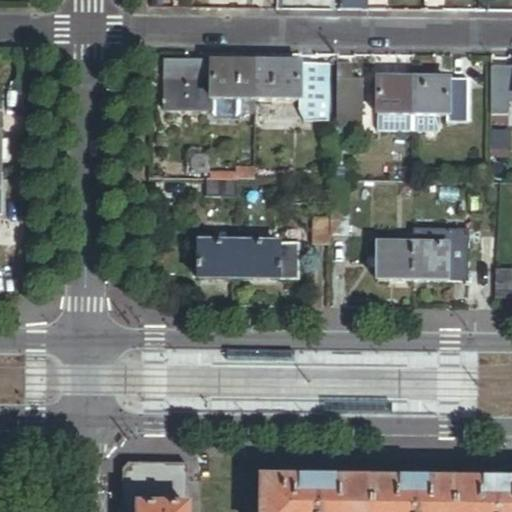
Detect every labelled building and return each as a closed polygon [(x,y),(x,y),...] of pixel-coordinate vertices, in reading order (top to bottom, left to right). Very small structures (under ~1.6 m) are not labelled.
[(256,103),(257,66),(208,65),(164,64),(163,112),(211,113),(211,116),(214,121),(235,121),(239,117),(239,103),(256,103)] [(297,66),(257,66),(256,103),(299,104),(299,115),(304,125),(328,125),(328,67),(297,66)] [(352,68),(337,68),(337,130),(362,130),(362,83),(352,82),(352,68)] [(511,69),(492,70),(491,117),(509,117),(510,105),(511,105),(511,69)] [(414,118),(414,83),(401,83),(401,76),(383,76),(383,82),(378,82),(377,134),(414,134),(414,118)] [(414,83),(414,118),(414,134),(440,134),(441,119),(449,119),(449,83),(414,83)] [(468,83),(449,83),(449,119),(449,125),(468,125),(468,83)] [(256,117),(256,103),(239,103),(239,117),(256,117)] [(255,183),(255,170),(239,170),(239,182),(255,183)] [(239,200),(239,182),(207,182),(207,200),(239,200)] [(331,237),(348,237),(349,185),(332,185),(331,237)] [(310,246),(329,247),(329,221),(310,220),(310,246)] [(468,233),(413,232),(413,248),(412,285),(468,285),(468,275),(468,233)] [(239,234),(239,246),(254,246),(254,234),(239,234)] [(199,283),(239,283),(239,246),(199,246),(199,283)] [(239,246),(239,283),(278,283),(278,246),(254,246),(239,246)] [(299,247),(278,246),(278,283),(298,283),(299,247)] [(412,285),(413,248),(378,248),(378,258),(369,258),(369,271),(378,271),(378,284),(412,285)] [(511,301),(511,272),(497,273),(497,301),(511,301)] [(484,275),(468,275),(468,285),(468,301),(484,301),(484,275)] [(139,511),(187,511),(188,468),(129,467),(123,472),(122,511),(139,511)] [(371,511),(372,485),(260,484),(260,511),(371,511)] [(455,511),(456,486),(372,485),(371,511),(455,511)] [(511,511),(511,486),(456,486),(455,511),(511,511)]
